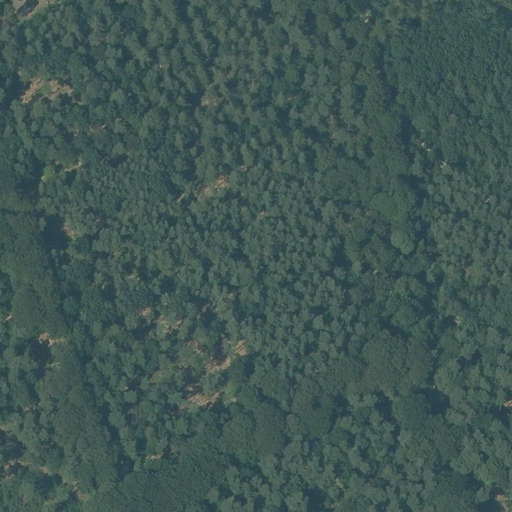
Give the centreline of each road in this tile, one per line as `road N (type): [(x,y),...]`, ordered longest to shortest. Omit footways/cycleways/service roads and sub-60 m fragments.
road 1 (track): [(455,511),(396,308),(381,104),(362,0)]
road 2 (track): [(511,307),(145,511)]
road 3 (track): [(481,196),(381,104)]
